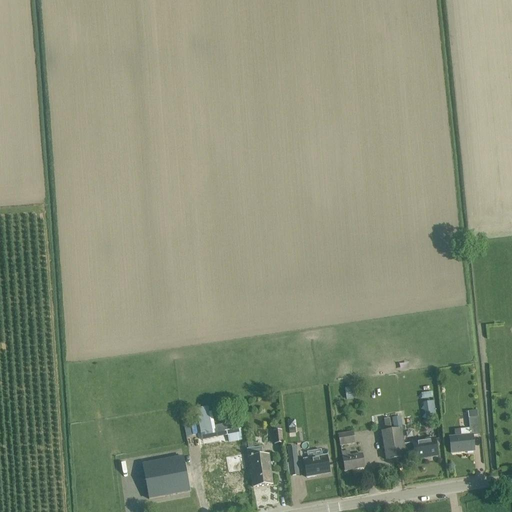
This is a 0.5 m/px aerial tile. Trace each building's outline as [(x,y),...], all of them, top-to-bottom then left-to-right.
[(353,387),(345,388),(347,400),(355,398),(353,387)] [(433,400),(422,402),(424,421),(436,419),(433,400)] [(213,431),(209,406),(196,408),(201,433),(213,431)] [(474,451),(473,441),(472,435),(479,435),(477,417),(468,418),(470,435),(461,436),(460,429),(454,430),(455,437),(450,438),(451,453),(474,451)] [(240,422),(216,426),(218,434),(241,429),(240,422)] [(386,432),(382,432),(385,450),(386,460),(405,457),(405,454),(403,445),(401,429),(392,431),(386,432)] [(275,432),(273,433),(274,444),(283,443),(282,431),(275,432)] [(338,434),(340,446),(356,444),(354,432),(338,434)] [(413,443),(403,445),(405,454),(414,452),(415,457),(416,459),(425,458),(437,456),(436,446),(435,439),(413,443)] [(268,455),(263,456),(262,447),(246,449),(247,458),(249,458),(253,488),(273,485),(271,475),(270,468),(268,455)] [(299,475),(297,463),(295,463),(294,451),(287,452),(291,476),(299,475)] [(364,468),(363,458),(362,454),(350,456),(349,451),(342,453),(345,471),(364,468)] [(226,455),(202,460),(212,511),(237,506),(229,466),(241,463),(240,454),(227,456),(226,455)] [(329,471),(327,461),(326,456),(304,460),(307,478),(316,476),(315,474),(329,471)] [(189,492),(188,482),(183,457),(143,465),(149,499),(189,492)]
